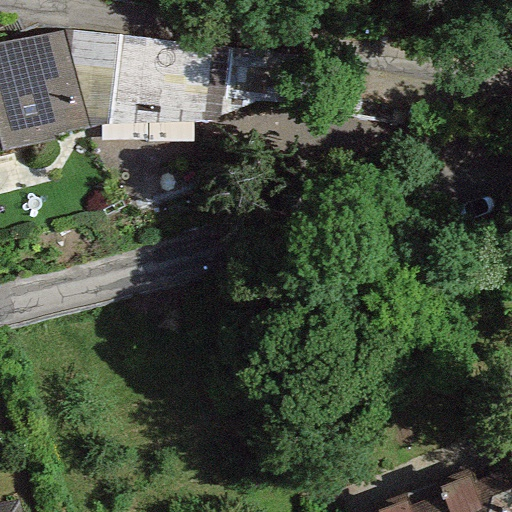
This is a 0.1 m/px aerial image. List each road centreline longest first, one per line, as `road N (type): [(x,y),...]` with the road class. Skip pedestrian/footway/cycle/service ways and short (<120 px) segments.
road 1 (residential): [(0,313),(219,262),(511,171)]
road 2 (residential): [(511,103),(167,11),(0,4)]
